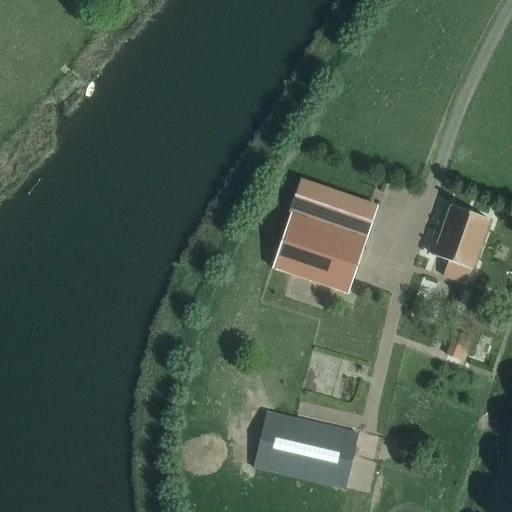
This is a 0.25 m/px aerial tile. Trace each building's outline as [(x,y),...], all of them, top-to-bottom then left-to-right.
[(347,296),(347,293),(377,207),(299,181),(289,211),(290,212),(270,271),(333,292),(347,296)] [(464,284),(487,219),(450,206),(433,256),(448,261),(443,276),(464,284)] [(507,312),(510,300),(501,297),(498,309),(507,312)] [(462,353),(482,357),(485,341),(465,338),(462,353)] [(345,489),(356,442),(357,434),(267,413),(254,468),(345,489)]
